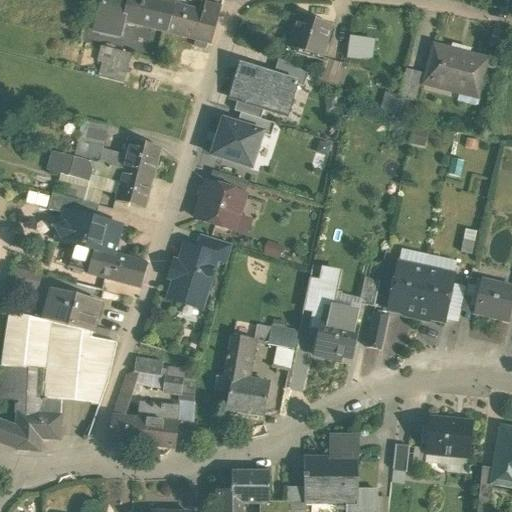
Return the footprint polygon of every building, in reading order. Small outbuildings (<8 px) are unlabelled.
[(128,0),(126,8),(122,22),(124,22),(167,33),(174,6),(175,0),(128,0)] [(223,1),(220,0),(206,0),(203,13),(218,17),(223,1)] [(126,8),(106,3),(104,4),(103,3),(102,4),(103,5),(100,6),(95,26),(99,33),(120,38),(124,22),(122,22),(126,8)] [(203,13),(174,6),(167,33),(196,41),(194,47),(203,49),(205,43),(211,45),(218,17),(203,13)] [(331,28),(300,18),(295,34),(293,33),(288,49),(321,59),(331,28)] [(469,56),(433,47),(424,82),(460,91),(459,96),(477,101),(488,60),(470,55),(469,56)] [(130,57),(105,50),(103,64),(99,78),(123,85),(130,57)] [(346,65),(325,59),(319,80),(340,86),(346,65)] [(279,61),(274,78),(297,85),(304,88),(308,77),(279,61)] [(264,109),(287,116),(297,85),(274,78),(241,68),(231,99),(238,101),(264,109)] [(421,75),(406,71),(399,99),(413,102),(421,75)] [(398,99),(386,96),(381,113),(394,117),(398,99)] [(261,121),(264,109),(238,101),(234,112),(241,115),(261,121)] [(241,115),(237,127),(262,135),(271,138),(275,125),(261,121),(241,115)] [(108,127),(90,122),(84,145),(90,146),(91,145),(103,148),(108,127)] [(251,169),(262,135),(237,127),(224,123),(213,157),(251,169)] [(160,149),(127,141),(123,156),(119,170),(123,171),(152,179),(160,149)] [(123,156),(102,151),(103,148),(91,145),(90,146),(86,162),(119,170),(123,156)] [(86,162),(54,153),(49,172),(89,182),(91,175),(120,182),(123,171),(86,162)] [(152,179),(123,171),(120,182),(115,202),(144,210),(152,179)] [(250,184),(213,173),(209,185),(246,197),(250,184)] [(70,183),(59,180),(57,187),(60,188),(57,197),(66,199),(70,183)] [(88,188),(70,183),(66,199),(84,204),(88,188)] [(246,197),(209,185),(198,221),(235,232),(246,197)] [(57,197),(52,196),(48,211),(66,216),(67,214),(95,221),(99,208),(84,204),(66,199),(57,197)] [(95,221),(67,214),(66,216),(63,226),(57,229),(53,242),(77,247),(111,257),(112,257),(119,228),(95,221)] [(232,246),(201,237),(197,251),(216,258),(216,260),(227,263),(232,246)] [(112,257),(111,257),(77,247),(71,267),(106,278),(141,288),(147,267),(135,264),(112,257)] [(194,251),(188,253),(186,261),(182,259),(180,265),(175,263),(169,280),(175,282),(169,300),(200,310),(216,260),(216,258),(197,251),(194,251)] [(382,268),(369,265),(366,280),(379,283),(382,268)] [(426,272),(398,266),(389,311),(416,317),(426,272)] [(39,276),(14,270),(12,287),(35,292),(39,276)] [(453,278),(426,272),(416,317),(443,323),(453,278)] [(379,283),(366,280),(360,305),(374,308),(379,283)] [(511,309),(511,290),(484,284),(481,298),(478,297),(474,315),(509,323),(511,309)] [(100,304),(52,292),(44,323),(92,335),(94,329),(100,304)] [(335,296),(334,305),(359,309),(360,299),(335,296)] [(359,315),(324,308),(321,323),(355,330),(359,315)] [(389,317),(373,313),(365,349),(381,352),(389,317)] [(44,323),(8,314),(0,367),(20,370),(43,371),(46,331),(91,340),(92,335),(44,323)] [(355,330),(321,323),(314,357),(334,361),(335,357),(351,361),(358,330),(355,330)] [(117,334),(94,329),(92,335),(91,340),(115,344),(117,334)] [(298,335),(272,329),(268,346),(278,348),(295,351),(298,335)] [(91,340),(46,331),(43,371),(43,372),(44,373),(75,378),(74,383),(73,383),(72,387),(103,394),(107,384),(116,344),(91,340)] [(254,343),(233,339),(225,379),(233,380),(233,379),(244,381),(248,360),(250,360),(254,343)] [(295,351),(278,348),(274,369),(290,372),(295,351)] [(162,364),(136,360),(134,374),(137,374),(160,377),(162,364)] [(0,367),(0,381),(18,383),(20,370),(0,367)] [(43,371),(20,370),(18,383),(0,381),(0,397),(18,395),(18,423),(0,420),(0,444),(15,450),(15,452),(40,454),(40,442),(59,442),(61,403),(46,402),(46,401),(42,401),(44,373),(43,372),(43,371)] [(75,378),(44,373),(42,401),(46,401),(46,402),(61,403),(99,407),(103,394),(72,387),(73,383),(74,383),(75,378)] [(125,377),(112,417),(123,418),(124,417),(137,374),(134,374),(127,378),(125,377)] [(195,382),(166,377),(163,393),(179,395),(178,401),(194,403),(195,382)] [(244,381),(233,379),(233,380),(227,413),(263,420),(269,386),(244,381)] [(179,408),(140,405),(139,419),(124,417),(123,418),(112,417),(109,443),(175,450),(178,423),(179,408)] [(472,425),(430,420),(426,453),(452,456),(452,460),(468,462),(472,425)] [(511,431),(502,430),(495,470),(492,485),(494,485),(511,488),(511,431)] [(408,449),(394,447),(392,472),(406,473),(408,449)] [(335,461),(304,461),(304,476),(303,476),(303,480),(304,480),(304,489),(304,499),(305,499),(338,499),(338,496),(356,496),(357,496),(357,491),(358,453),(335,453),(335,461)] [(495,470),(482,469),(477,511),(489,511),(491,499),(494,485),(492,485),(495,470)] [(269,473),(231,474),(231,493),(231,506),(240,506),(260,506),(269,506),(269,504),(269,473)] [(304,489),(287,489),(287,504),(286,511),(305,511),(305,499),(304,499),(304,489)] [(376,492),(357,491),(357,496),(356,496),(356,510),(347,510),(346,511),(372,511),(373,510),(376,510),(376,492)] [(231,506),(231,493),(217,493),(216,511),(239,511),(240,506),(231,506)]
